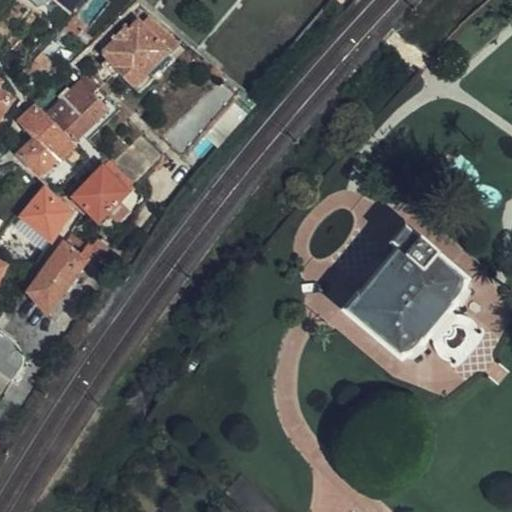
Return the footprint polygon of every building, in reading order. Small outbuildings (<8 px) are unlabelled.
[(58,0),(71,10),(78,0),(58,0)] [(135,85),(158,64),(177,46),(148,20),(143,23),(140,21),(131,30),(127,27),(113,40),(116,42),(106,50),(105,58),(108,61),(121,72),(135,85)] [(121,72),(108,61),(104,66),(116,78),(121,72)] [(206,70),(220,80),(227,73),(213,62),(206,70)] [(164,69),(158,64),(135,85),(141,91),(164,69)] [(183,155),(245,87),(227,73),(220,80),(161,137),(174,153),(183,155)] [(98,88),(86,76),(46,115),(74,144),(108,111),(93,94),(98,88)] [(0,117),(13,101),(0,90),(0,117)] [(46,115),(40,108),(25,124),(39,138),(59,159),(74,144),(46,115)] [(146,135),(114,166),(137,190),(169,158),(146,135)] [(59,159),(39,138),(22,154),(42,176),(59,159)] [(99,223),(129,193),(107,172),(101,172),(74,198),(99,223)] [(68,216),(43,193),(24,217),(52,239),(68,216)] [(463,280),(406,230),(396,242),(401,247),(349,309),(402,354),(415,349),(456,302),(463,280)] [(29,293),(48,314),(87,261),(95,268),(109,248),(96,239),(85,256),(66,242),(29,293)] [(11,380),(13,381),(23,363),(18,348),(10,337),(0,329),(0,397),(11,380)] [(280,511),(240,474),(225,489),(248,511),(280,511)]
